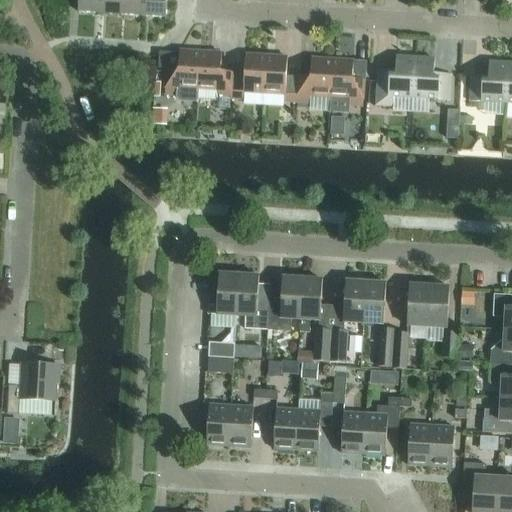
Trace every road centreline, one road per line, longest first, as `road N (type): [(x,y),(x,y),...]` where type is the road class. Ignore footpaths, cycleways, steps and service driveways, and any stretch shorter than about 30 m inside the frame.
road 1 (residential): [(511,257),(202,238),(179,255),(167,461),(177,476),(371,491),(381,511)]
road 2 (residential): [(511,26),(207,8),(208,0)]
road 3 (residential): [(14,325),(30,85),(18,59),(0,46)]
